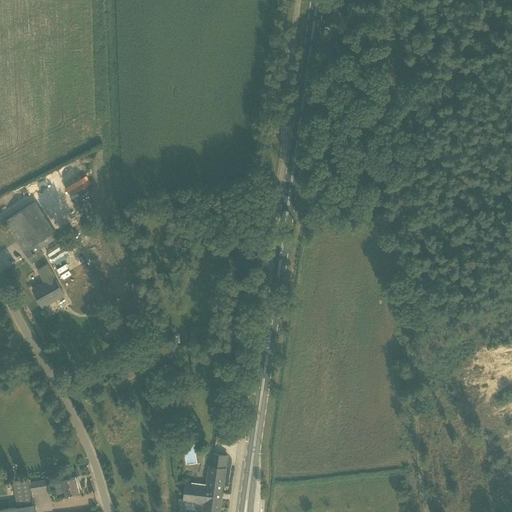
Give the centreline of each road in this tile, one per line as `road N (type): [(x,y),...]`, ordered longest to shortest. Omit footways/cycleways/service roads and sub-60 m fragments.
road 1 (track): [(392,0),(415,479),(425,511)]
road 2 (primary): [(317,0),(248,483)]
road 3 (tertiary): [(107,511),(78,425),(0,280)]
